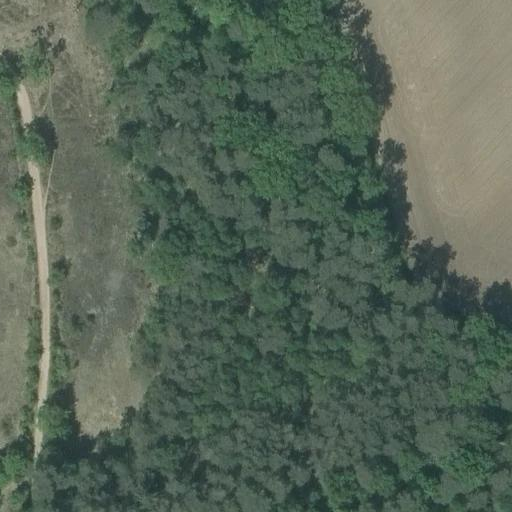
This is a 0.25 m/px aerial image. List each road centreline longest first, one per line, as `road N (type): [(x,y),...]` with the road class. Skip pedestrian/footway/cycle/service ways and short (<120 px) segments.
road 1 (track): [(29,511),(43,326),(24,99),(0,66)]
road 2 (track): [(334,511),(511,432)]
